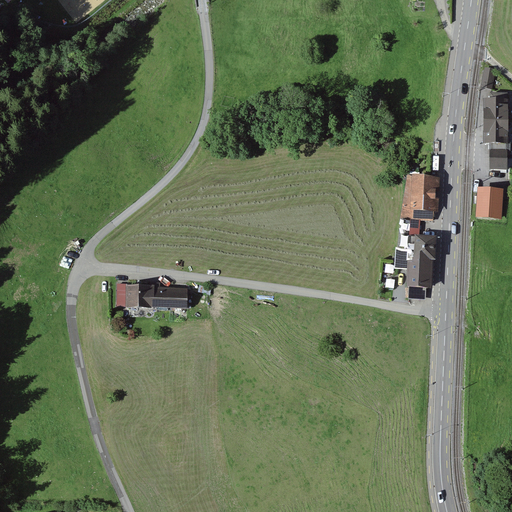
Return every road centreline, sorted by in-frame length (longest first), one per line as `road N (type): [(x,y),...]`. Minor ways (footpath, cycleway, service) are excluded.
road 1 (residential): [(445,313),(86,266)]
road 2 (secondary): [(471,0),(452,151),(445,313)]
road 3 (residential): [(86,266),(88,248),(162,185),(204,122),(210,77),(202,0)]
road 4 (unclassified): [(130,511),(100,445),(74,337),(75,280),(86,266)]
road 5 (secondary): [(445,313),(440,458),(447,511)]
